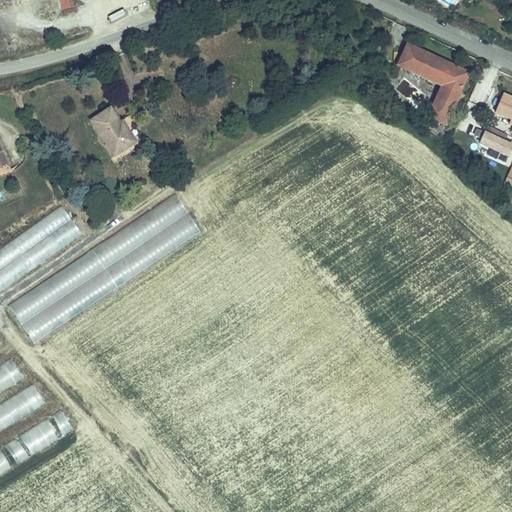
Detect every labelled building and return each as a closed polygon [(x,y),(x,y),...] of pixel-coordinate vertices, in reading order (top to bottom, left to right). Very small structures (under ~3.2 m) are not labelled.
[(75,7),(73,0),(59,0),(62,10),(75,7)] [(421,77),(444,88),(445,85),(460,93),(469,74),(451,66),(450,69),(429,60),(421,77)] [(445,85),(444,88),(442,91),(458,99),(460,93),(445,85)] [(496,113),(511,119),(511,99),(504,96),(496,113)] [(111,110),(94,120),(116,155),(137,142),(129,130),(135,126),(129,117),(120,122),(111,110)] [(511,153),(511,143),(507,141),(511,135),(488,124),(484,131),(481,130),(478,136),(484,139),(482,143),(502,152),(498,158),(508,163),(511,153)] [(177,197),(7,304),(31,342),(202,236),(177,197)] [(0,290),(82,235),(62,206),(0,246),(0,290)] [(0,369),(0,395),(25,382),(13,362),(0,369)]
